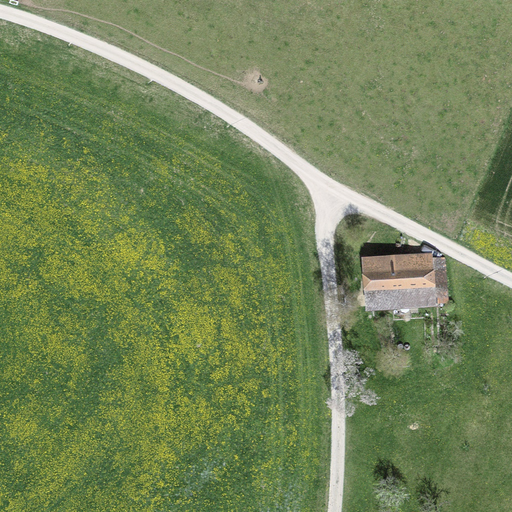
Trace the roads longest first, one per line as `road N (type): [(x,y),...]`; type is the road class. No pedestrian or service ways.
road 1 (track): [(511,281),(328,187),(172,84),(0,15)]
road 2 (track): [(333,511),(338,409),(328,187)]
